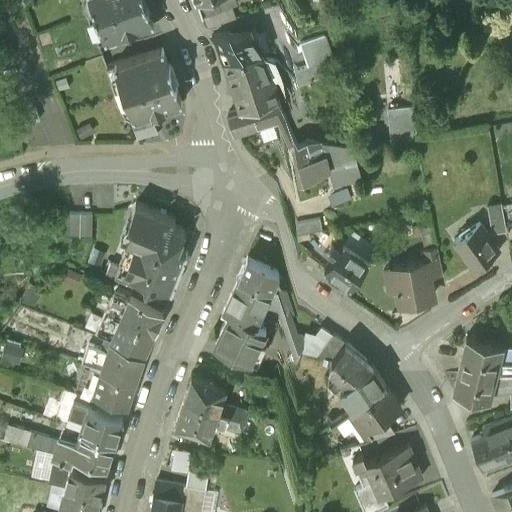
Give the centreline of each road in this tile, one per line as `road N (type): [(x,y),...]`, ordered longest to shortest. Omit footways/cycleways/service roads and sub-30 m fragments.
road 1 (residential): [(231,243),(229,278),(135,511)]
road 2 (residential): [(231,243),(161,0)]
road 3 (residential): [(231,243),(170,224),(39,235),(0,248)]
road 4 (residential): [(397,359),(338,309),(231,243)]
road 5 (residential): [(472,511),(442,422),(397,359)]
road 6 (residential): [(397,359),(511,278)]
